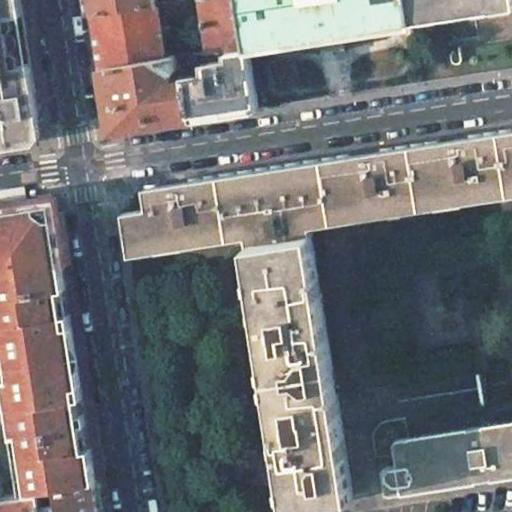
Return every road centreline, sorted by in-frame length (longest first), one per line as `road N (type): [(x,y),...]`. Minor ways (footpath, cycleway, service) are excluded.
road 1 (residential): [(78,169),(511,100)]
road 2 (residential): [(78,169),(132,511)]
road 3 (residential): [(50,0),(78,169)]
